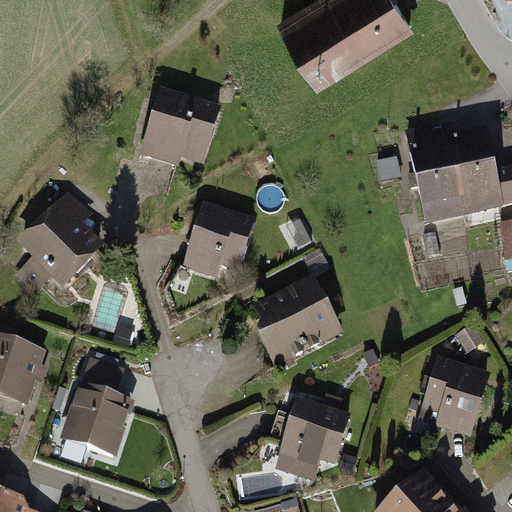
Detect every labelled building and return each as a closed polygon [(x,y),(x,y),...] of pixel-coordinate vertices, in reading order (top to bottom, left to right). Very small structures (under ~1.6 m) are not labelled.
[(394,0),(322,0),(282,24),(317,82),(410,26),(394,0)] [(219,108),(159,89),(137,157),(197,177),(219,108)] [(405,150),(420,225),(511,206),(511,164),(495,168),(493,156),(488,131),(435,141),(432,127),(401,133),(405,150)] [(374,160),(380,187),(400,182),(395,156),(374,160)] [(64,193),(12,247),(29,264),(14,280),(31,295),(45,280),(57,290),(100,245),(81,227),(91,218),(64,193)] [(256,221),(202,205),(183,269),(217,279),(221,264),(241,270),(256,221)] [(511,222),(496,224),(502,262),(511,260),(511,222)] [(423,238),(427,260),(439,257),(434,235),(423,238)] [(240,315),(271,373),(343,336),(312,278),(240,315)] [(451,292),(454,311),(465,308),(461,290),(451,292)] [(0,399),(24,408),(43,355),(14,344),(18,332),(0,326),(0,399)] [(473,327),(455,338),(466,354),(484,342),(473,327)] [(373,353),(364,357),(368,367),(378,363),(373,353)] [(88,359),(79,388),(115,400),(125,372),(88,359)] [(432,427),(470,439),(489,378),(436,361),(414,435),(428,440),(432,427)] [(75,386),(57,442),(112,460),(131,405),(115,400),(79,388),(75,386)] [(349,420),(291,400),(271,459),(318,475),(321,467),(332,471),(349,420)] [(357,462),(344,458),(340,471),(353,476),(357,462)] [(451,511),(417,474),(376,511),(451,511)] [(0,494),(0,511),(22,511),(25,503),(0,494)] [(299,511),(297,500),(259,511),(299,511)]
